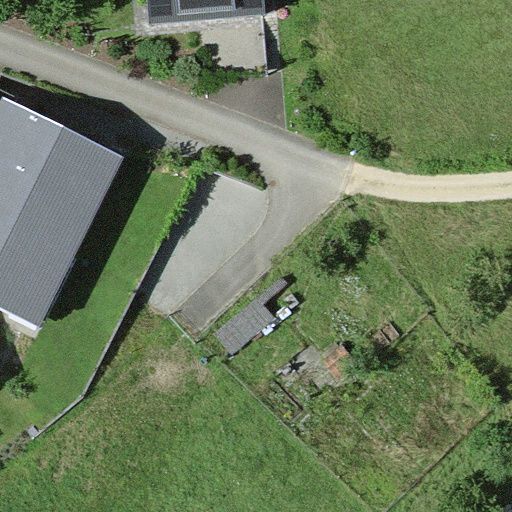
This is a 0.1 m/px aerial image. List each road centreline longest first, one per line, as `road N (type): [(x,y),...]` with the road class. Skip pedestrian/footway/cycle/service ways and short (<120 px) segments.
road 1 (residential): [(323,166),(0,47)]
road 2 (residential): [(323,166),(298,213),(203,313)]
road 3 (track): [(511,187),(468,190),(323,166)]
